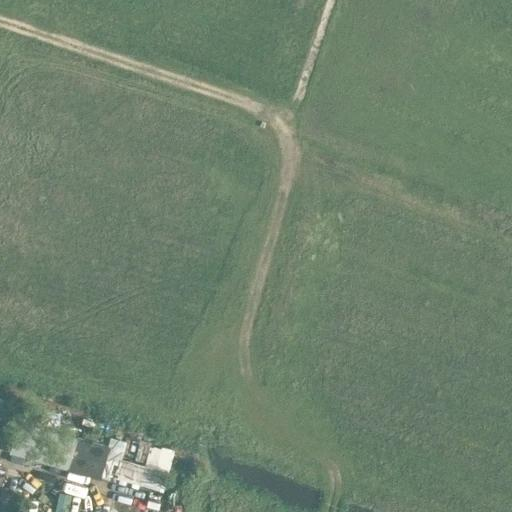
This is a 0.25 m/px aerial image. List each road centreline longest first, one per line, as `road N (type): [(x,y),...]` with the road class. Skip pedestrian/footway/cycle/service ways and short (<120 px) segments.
road 1 (track): [(287,117),(291,154),(236,363),(274,425),(339,463),(344,484),(326,511)]
road 2 (track): [(0,18),(287,117),(331,0)]
